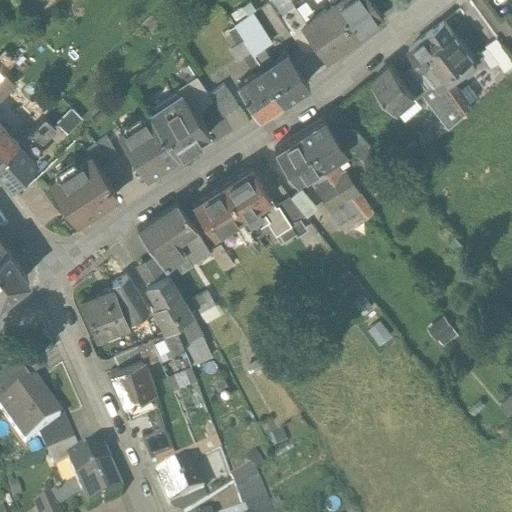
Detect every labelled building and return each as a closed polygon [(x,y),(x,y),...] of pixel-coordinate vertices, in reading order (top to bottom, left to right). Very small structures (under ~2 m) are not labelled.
[(360,36),(334,0),(333,0),(303,21),(299,24),(311,42),(324,60),(360,36)] [(334,0),(360,36),(384,20),(369,0),(334,0)] [(251,52),(260,66),(270,60),(262,48),(289,32),(279,17),(269,1),(234,24),(235,25),(251,52)] [(300,49),(311,42),(299,24),(303,21),(293,7),(279,17),(289,32),(300,49)] [(452,35),(445,23),(427,36),(406,47),(425,73),(434,85),(441,79),(434,68),(426,54),(452,35)] [(244,56),(251,52),(235,25),(228,29),(237,43),(228,49),(236,61),(244,56)] [(434,68),(441,79),(446,86),(451,82),(464,72),(460,67),(472,58),(454,34),(452,35),(426,54),(434,68)] [(511,66),(511,60),(496,39),(485,47),(504,73),(511,66)] [(260,66),(282,100),(307,84),(285,50),(270,60),(260,66)] [(282,100),(260,66),(235,82),(257,116),(282,100)] [(402,81),(391,66),(371,81),(395,111),(414,97),(402,81)] [(1,74),(0,74),(0,94),(14,80),(4,70),(1,74)] [(416,99),(421,96),(420,94),(425,90),(417,79),(412,73),(402,81),(414,97),(416,99)] [(417,79),(425,90),(434,85),(425,73),(417,79)] [(181,94),(192,111),(211,99),(208,95),(196,77),(176,90),(179,95),(181,94)] [(470,110),(451,82),(446,86),(441,79),(434,85),(425,90),(420,94),(421,96),(442,121),(448,129),(470,110)] [(223,85),(208,95),(211,99),(222,117),(237,106),(223,85)] [(179,95),(149,115),(176,156),(209,135),(199,118),(198,119),(192,111),(181,94),(179,95)] [(69,105),(54,120),(65,132),(80,117),(69,105)] [(33,126),(42,136),(53,126),(51,124),(54,120),(46,113),(33,126)] [(149,115),(148,113),(117,133),(146,176),(176,156),(149,115)] [(300,134),(329,179),(344,170),(341,165),(336,168),(330,159),(344,150),(323,118),(300,134)] [(425,147),(448,129),(442,121),(419,140),(425,147)] [(0,159),(16,143),(0,125),(0,159)] [(0,159),(0,174),(11,186),(36,163),(25,152),(42,136),(33,126),(16,143),(0,159)] [(329,179),(300,134),(275,150),(295,182),(309,172),(318,186),(329,179)] [(96,143),(109,163),(118,156),(106,137),(96,143)] [(85,150),(88,155),(98,170),(109,163),(96,143),(85,150)] [(380,182),(392,170),(368,145),(358,154),(380,182)] [(98,170),(88,155),(47,182),(74,223),(85,216),(86,218),(94,213),(93,210),(115,196),(98,170)] [(270,200),(249,167),(221,185),(242,218),(250,212),(270,200)] [(358,191),(344,170),(329,179),(330,180),(331,179),(344,200),(349,197),(358,191)] [(331,179),(330,180),(329,179),(318,186),(314,189),(336,223),(357,209),(349,197),(344,200),(331,179)] [(251,232),(242,218),(221,185),(192,203),(213,236),(232,224),(245,243),(254,238),(251,232)] [(300,188),(290,198),(306,218),(318,209),(300,188)] [(306,218),(290,198),(276,207),(290,227),(306,218)] [(176,203),(155,218),(175,244),(183,238),(194,229),(195,229),(176,203)] [(250,212),(242,218),(251,232),(260,226),(250,212)] [(175,244),(155,218),(138,230),(166,267),(184,256),(175,244)] [(206,246),(194,229),(183,238),(195,254),(206,246)] [(0,252),(0,299),(27,278),(6,248),(5,248),(0,252)] [(171,272),(167,274),(173,284),(177,282),(171,272)] [(158,304),(158,305),(178,292),(173,284),(167,274),(147,285),(158,304)] [(113,289),(129,325),(149,313),(126,276),(112,285),(113,289)] [(96,339),(129,325),(113,289),(81,302),(96,339)] [(178,292),(158,305),(158,304),(152,308),(164,331),(165,332),(175,326),(192,314),(178,292)] [(182,347),(175,326),(165,332),(164,331),(162,333),(164,336),(172,352),(182,347)] [(172,352),(164,336),(153,340),(160,357),(172,352)] [(160,357),(153,340),(138,346),(143,358),(144,364),(160,357)] [(120,369),(143,358),(138,346),(137,345),(114,355),(120,369)] [(120,369),(111,372),(128,417),(143,410),(152,431),(164,427),(158,408),(144,364),(143,358),(120,369)] [(0,390),(25,373),(19,365),(0,379),(0,390)] [(0,393),(6,402),(32,383),(25,373),(0,390),(0,393)] [(32,383),(6,402),(0,405),(0,409),(25,444),(41,432),(58,420),(32,383)] [(44,438),(68,427),(63,416),(58,420),(41,432),(44,438)] [(49,449),(73,439),(68,427),(44,438),(49,449)] [(168,454),(172,452),(164,427),(152,431),(141,436),(151,461),(157,459),(168,454)] [(215,438),(170,458),(175,469),(189,462),(219,449),(215,438)] [(68,461),(67,459),(80,453),(73,439),(49,449),(47,450),(54,468),(68,461)] [(108,468),(98,445),(80,453),(67,459),(68,461),(77,481),(108,468)] [(202,492),(189,462),(175,469),(170,458),(168,454),(157,459),(163,474),(156,477),(168,507),(179,502),(202,492)] [(121,497),(108,468),(77,481),(74,482),(81,497),(87,511),(121,497)] [(238,494),(258,482),(253,470),(233,483),(238,494)] [(55,508),(81,497),(74,482),(50,497),(55,508)] [(241,508),(240,511),(269,511),(258,482),(238,494),(236,495),(241,508)] [(206,500),(202,492),(179,502),(182,511),(185,511),(189,510),(206,500)] [(56,511),(55,508),(50,497),(33,506),(35,511),(56,511)]
